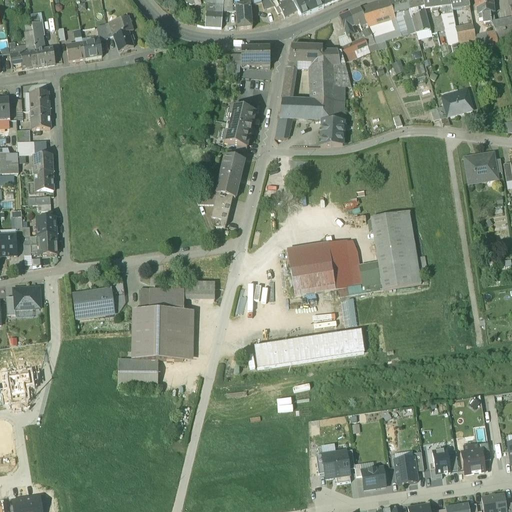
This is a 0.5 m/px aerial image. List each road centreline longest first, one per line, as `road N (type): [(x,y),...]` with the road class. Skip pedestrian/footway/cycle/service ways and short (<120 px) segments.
road 1 (residential): [(175,511),(237,248)]
road 2 (residential): [(264,148),(325,152),(413,131),(511,143)]
road 3 (residential): [(52,74),(61,274)]
road 4 (residential): [(501,479),(321,506)]
road 5 (residential): [(237,248),(61,274)]
road 6 (residential): [(50,276),(55,342),(35,410),(14,413)]
road 7 (secondary): [(143,0),(183,32),(281,34)]
